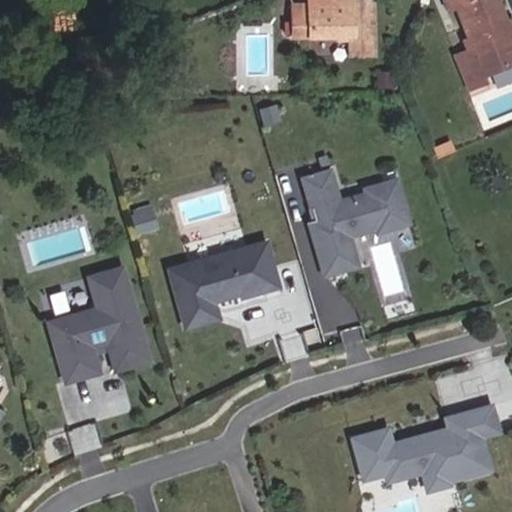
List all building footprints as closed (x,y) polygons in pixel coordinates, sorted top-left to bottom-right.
[(348,42),(349,52),(349,59),(374,58),(372,7),(351,7),(350,0),(305,0),(306,8),(289,10),(291,45),(327,44),(348,42)] [(495,29),(510,25),(498,0),(446,0),(451,11),(458,8),(474,47),(459,54),(473,90),(493,81),(491,77),(511,68),(511,50),(511,47),(504,49),(495,29)] [(511,23),(510,25),(495,29),(504,49),(511,47),(511,50),(511,23)] [(51,93),(120,89),(116,42),(47,47),(51,93)] [(327,53),(349,52),(348,42),(327,44),(327,53)] [(375,76),(375,93),(393,92),(393,76),(375,76)] [(410,226),(397,183),(371,191),(372,195),(345,203),(336,172),(304,181),(316,223),(310,224),(325,278),(343,272),(338,253),(353,249),(349,238),(377,230),(378,234),(410,226)] [(266,245),(171,272),(187,329),(211,323),(206,306),(215,303),(242,296),(243,298),(279,289),(266,245)] [(353,249),(338,253),(343,272),(358,268),(353,249)] [(98,310),(50,324),(67,384),(100,374),(93,349),(108,344),(114,347),(121,372),(150,363),(123,269),(90,280),(98,310)] [(206,306),(211,323),(219,320),(215,303),(206,306)] [(389,431),(354,440),(365,481),(386,475),(389,483),(423,474),(444,469),(448,484),(491,473),(482,439),(500,435),(493,409),(447,421),(450,431),(435,435),(436,439),(425,442),(424,438),(393,446),(389,431)] [(76,452),(101,446),(100,438),(85,441),(82,428),(72,430),(76,452)] [(448,484),(444,469),(423,474),(428,493),(449,487),(448,484)]
